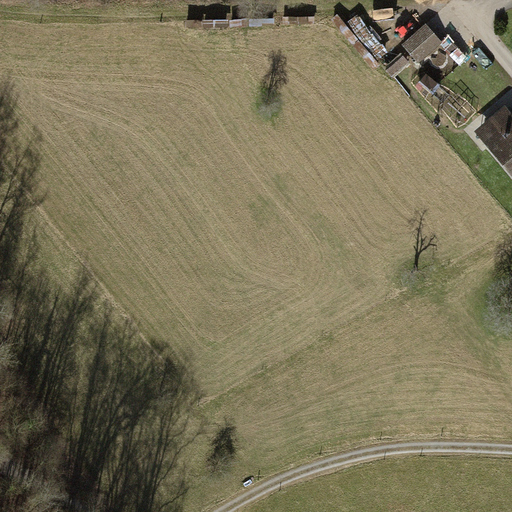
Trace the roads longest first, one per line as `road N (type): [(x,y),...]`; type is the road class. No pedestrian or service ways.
road 1 (track): [(470,15),(380,2),(216,14),(0,10)]
road 2 (track): [(511,449),(396,445),(308,467),(221,511)]
